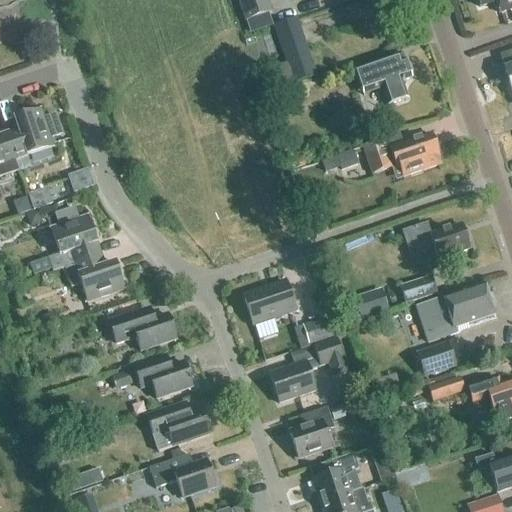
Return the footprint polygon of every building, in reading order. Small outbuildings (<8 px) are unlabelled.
[(272,15),(266,0),(236,0),(244,24),(272,15)] [(511,0),(476,0),(479,9),(495,4),(499,15),(511,10),(511,0)] [(293,85),(316,77),(297,20),(273,28),(286,64),(293,85)] [(406,22),(396,26),(401,39),(411,35),(406,22)] [(374,66),(375,70),(357,76),(364,97),(382,91),(388,108),(407,102),(401,84),(411,81),(410,78),(412,75),(409,68),(406,66),(405,63),(404,64),(402,57),(374,66)] [(268,93),(293,85),(286,64),(261,73),(268,93)] [(62,138),(55,116),(43,120),(40,112),(14,121),(17,132),(5,136),(15,163),(53,150),(51,142),(62,138)] [(15,163),(5,136),(0,137),(0,179),(19,173),(15,163)] [(382,143),(362,150),(371,177),(390,170),(390,169),(399,166),(403,180),(440,167),(437,159),(430,137),(384,152),(382,143)] [(291,163),(294,173),(305,169),(302,159),(291,163)] [(332,161),(320,164),(323,174),(335,170),(332,161)] [(93,189),(88,174),(69,181),(75,196),(93,189)] [(46,191),(27,198),(28,202),(32,211),(32,214),(37,212),(51,207),(46,191)] [(101,257),(88,219),(79,222),(75,209),(54,216),(58,229),(50,232),(58,257),(48,261),(53,274),(64,270),(101,257)] [(25,216),(29,228),(41,224),(37,212),(32,214),(25,216)] [(438,262),(469,252),(461,227),(431,238),(427,226),(402,234),(410,259),(434,251),(438,262)] [(125,292),(115,266),(105,269),(101,257),(64,270),(71,290),(80,287),(87,305),(125,292)] [(405,306),(436,296),(431,279),(400,289),(405,306)] [(286,285),(243,299),(252,327),(295,312),(286,285)] [(443,301),(428,306),(417,310),(422,326),(425,325),(431,343),(428,344),(429,345),(456,336),(455,331),(493,318),(483,287),(443,301)] [(389,314),(381,291),(353,300),(361,323),(389,314)] [(137,302),(104,313),(108,324),(115,346),(124,343),(135,339),(140,354),(176,342),(167,317),(153,322),(149,310),(141,313),(137,302)] [(57,328),(53,315),(42,319),(46,332),(57,328)] [(336,340),(329,319),(302,328),(309,348),(336,340)] [(308,373),(328,367),(332,381),(348,375),(337,341),(313,349),(317,361),(306,365),(269,377),(279,406),(315,393),(308,373)] [(456,370),(447,345),(416,356),(425,381),(456,370)] [(133,369),(137,381),(141,393),(152,389),(156,402),(192,390),(183,365),(161,372),(157,361),(133,369)] [(132,386),(127,373),(112,379),(116,392),(132,386)] [(382,398),(400,393),(396,379),(378,384),(382,398)] [(433,404),(463,394),(459,380),(428,390),(433,404)] [(511,383),(499,387),(498,381),(484,386),(485,387),(469,393),(473,405),(488,399),(493,414),(495,414),(499,427),(511,422),(511,383)] [(173,409),(146,419),(148,426),(158,454),(208,438),(199,412),(190,416),(186,405),(173,409)] [(334,422),(345,418),(341,406),(330,410),(334,422)] [(325,434),(334,431),(327,410),(299,419),(303,431),(289,436),(297,461),(330,449),(325,434)] [(192,447),(170,455),(172,463),(189,457),(194,455),(192,447)] [(382,485),(392,481),(381,448),(371,451),(382,485)] [(362,492),(355,473),(359,471),(354,456),(327,465),(330,476),(312,483),(320,506),(350,495),(351,496),(362,492)] [(182,500),(215,489),(206,464),(193,469),(189,457),(172,463),(148,471),(155,491),(176,484),(182,500)] [(492,457),(473,463),(477,473),(488,469),(496,495),(511,490),(511,460),(495,466),(492,457)] [(92,478),(80,482),(83,492),(95,488),(92,478)] [(350,495),(320,506),(321,511),(372,511),(370,504),(368,505),(363,492),(362,492),(351,496),(350,495)] [(402,511),(396,494),(384,498),(388,511),(402,511)] [(97,511),(92,497),(75,503),(78,511),(97,511)] [(501,511),(497,498),(466,508),(467,511),(501,511)]
